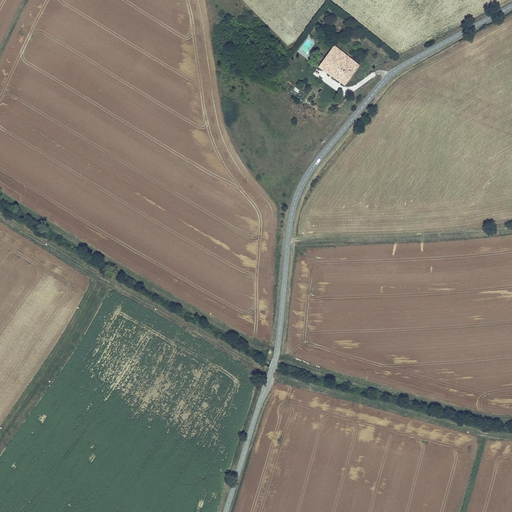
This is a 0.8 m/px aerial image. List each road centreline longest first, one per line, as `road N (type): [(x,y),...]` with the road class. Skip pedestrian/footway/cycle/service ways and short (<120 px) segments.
road 1 (unclassified): [(225,511),(275,358),(289,223),(305,177),(392,72),(511,5)]
road 2 (track): [(287,239),(412,242),(511,233)]
road 3 (track): [(96,275),(268,377)]
road 4 (track): [(0,447),(107,281)]
